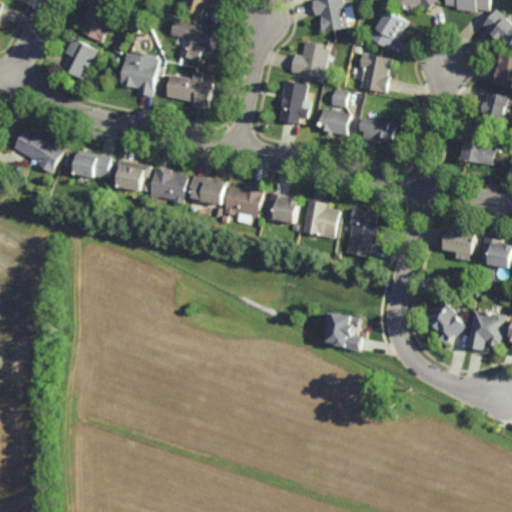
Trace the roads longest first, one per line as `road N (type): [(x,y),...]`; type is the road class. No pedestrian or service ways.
road 1 (residential): [(0,73),(98,119),(511,204)]
road 2 (residential): [(446,64),(403,326),(409,354),(428,372),(502,395)]
road 3 (residential): [(241,147),(262,20)]
